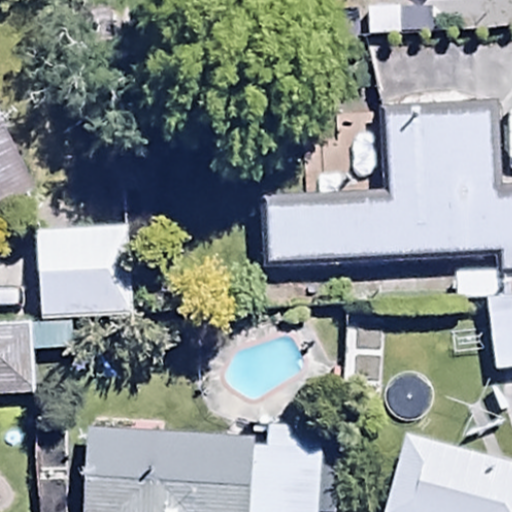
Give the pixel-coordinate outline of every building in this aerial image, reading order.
[(0,119),(0,268),(22,257),(5,222),(42,203),(0,119)] [(511,284),(511,206),(496,207),(495,119),(389,122),(391,212),(269,215),(271,273),(505,267),(506,285),(511,284)] [(148,240),(38,242),(41,332),(150,330),(148,240)] [(511,317),(493,319),(497,383),(511,381),(511,317)] [(34,338),(0,338),(0,409),(34,410),(34,338)] [(268,456),(94,442),(88,511),(320,511),(326,443),(270,439),(268,456)] [(511,511),(511,476),(409,448),(391,511),(511,511)]
